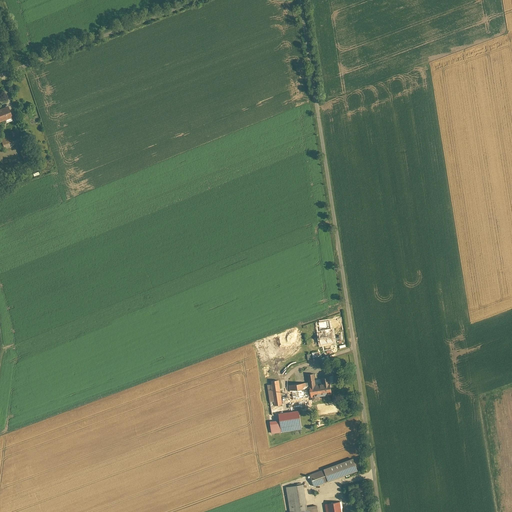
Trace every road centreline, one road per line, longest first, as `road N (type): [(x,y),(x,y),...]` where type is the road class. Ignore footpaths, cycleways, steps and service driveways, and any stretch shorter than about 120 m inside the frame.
road 1 (unclassified): [(293,0),(374,511)]
road 2 (unclassified): [(197,0),(0,73)]
